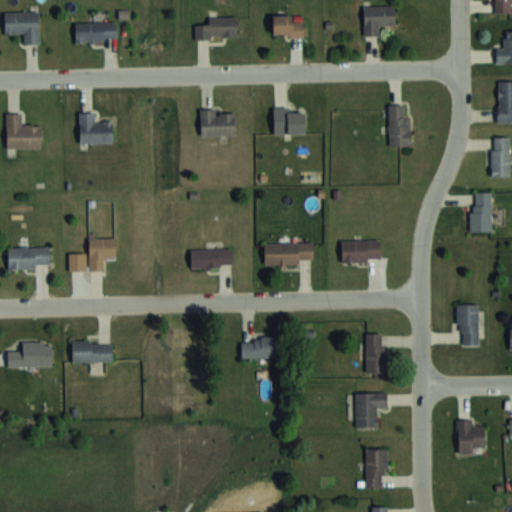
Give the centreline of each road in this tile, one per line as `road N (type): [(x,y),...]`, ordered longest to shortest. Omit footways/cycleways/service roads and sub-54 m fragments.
road 1 (residential): [(424,511),(420,298),(425,229),(462,130),(457,0)]
road 2 (residential): [(459,68),(0,77)]
road 3 (residential): [(420,298),(0,308)]
